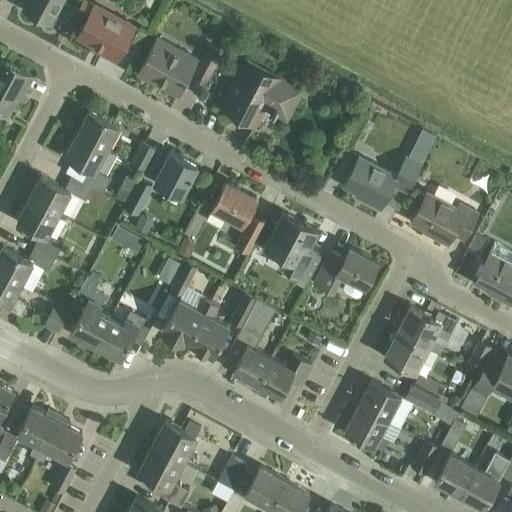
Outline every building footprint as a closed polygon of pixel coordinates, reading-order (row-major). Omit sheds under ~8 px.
[(61,0),(27,0),(23,8),(52,23),(64,1),(61,0)] [(88,17),(77,36),(100,48),(98,53),(116,62),(135,27),(94,5),(84,0),(78,12),(88,17)] [(147,30),(140,27),(133,41),(139,44),(147,30)] [(178,95),(197,59),(156,37),(137,73),(178,95)] [(207,79),(223,51),(210,44),(195,72),(207,79)] [(24,94),(33,77),(0,60),(0,111),(8,115),(20,92),(24,94)] [(287,117),(302,89),(247,60),(223,105),(255,122),(264,105),(287,117)] [(90,111),(78,133),(108,149),(119,127),(90,111)] [(422,128),(415,142),(429,150),(437,135),(422,128)] [(108,149),(78,133),(66,155),(89,168),(83,181),(93,186),(104,192),(111,178),(96,171),(108,149)] [(144,169),(156,147),(143,140),(131,162),(144,169)] [(415,142),(407,156),(422,164),(429,150),(415,142)] [(182,195),(197,165),(170,151),(154,181),(182,195)] [(407,191),(422,164),(407,156),(397,175),(360,155),(345,184),(366,195),(364,198),(381,207),(384,202),(394,183),(407,191)] [(489,186),(498,164),(486,159),(476,180),(489,186)] [(126,174),(115,196),(127,202),(138,180),(126,174)] [(93,186),(83,181),(71,175),(64,187),(41,175),(29,197),(59,213),(70,192),(86,200),(87,198),(93,186)] [(124,206),(137,213),(152,185),(139,178),(138,180),(127,202),(124,206)] [(226,181),(212,207),(215,208),(224,213),(247,226),(237,245),(249,252),(265,222),(261,220),(253,216),(252,215),(248,213),(256,197),(226,181)] [(407,191),(394,183),(384,202),(398,209),(407,191)] [(464,239),(478,212),(467,206),(464,211),(427,191),(412,220),(436,233),(434,236),(448,243),(454,233),(464,239)] [(59,213),(29,197),(17,220),(40,232),(33,245),(55,257),(62,243),(47,235),(59,213)] [(308,280),(322,255),(308,247),(317,229),(284,211),(266,245),(291,258),(286,268),(308,280)] [(141,212),(134,226),(145,231),(152,218),(141,212)] [(117,224),(111,236),(124,243),(130,231),(117,224)] [(477,231),(470,244),(479,249),(486,236),(477,231)] [(184,234),(176,248),(188,255),(195,240),(184,234)] [(511,251),(495,242),(474,281),(511,301),(511,251)] [(3,245),(0,250),(0,272),(21,284),(32,290),(42,272),(31,266),(32,262),(44,268),(48,270),(55,257),(33,245),(27,258),(3,245)] [(361,295),(365,286),(378,261),(350,246),(344,257),(331,250),(314,281),(333,291),(342,273),(348,276),(343,285),(345,291),(355,296),(361,295)] [(169,256),(164,266),(177,272),(182,263),(169,256)] [(183,294),(198,265),(186,259),(171,288),(183,294)] [(95,344),(110,316),(98,309),(101,304),(105,295),(94,290),(99,281),(101,276),(92,271),(89,276),(87,275),(70,306),(81,312),(70,331),(95,344)] [(21,284),(0,272),(0,301),(2,302),(1,305),(23,317),(29,305),(14,297),(21,284)] [(242,325),(257,297),(245,291),(230,319),(242,325)] [(188,341),(211,300),(202,295),(196,305),(180,296),(161,330),(183,342),(185,339),(188,341)] [(242,325),(230,346),(222,361),(234,367),(233,369),(256,382),(271,355),(255,346),(261,336),(276,307),(257,297),(242,325)] [(211,300),(188,341),(212,355),(229,324),(213,315),(219,304),(211,300)] [(58,330),(69,309),(55,302),(44,322),(58,330)] [(410,305),(397,329),(428,345),(435,332),(436,331),(447,336),(451,328),(456,317),(447,312),(439,308),(437,313),(435,317),(434,317),(430,315),(423,311),(410,305)] [(123,323),(110,316),(95,344),(120,358),(130,338),(141,344),(153,321),(141,315),(137,323),(126,317),(123,323)] [(305,337),(317,343),(321,335),(310,328),(305,337)] [(397,329),(385,354),(415,370),(421,359),(431,364),(438,351),(428,346),(428,345),(397,329)] [(478,372),(491,347),(479,340),(466,365),(478,372)] [(287,364),(271,355),(256,382),(279,395),(289,378),(301,385),(312,363),(293,353),(287,364)] [(511,355),(507,353),(502,364),(488,356),(470,389),(484,397),(491,383),(511,394),(511,355)] [(441,400),(445,402),(448,398),(440,394),(445,386),(420,372),(413,385),(441,400)] [(372,379),(358,404),(388,419),(401,395),(372,379)] [(0,415),(14,390),(0,382),(0,415)] [(411,384),(405,397),(434,412),(441,400),(413,385),(411,384)] [(450,392),(448,396),(449,399),(452,402),(456,402),(459,400),(460,397),(459,393),(456,391),(453,391),(450,392)] [(358,404),(345,429),(375,445),(383,449),(389,438),(380,434),(388,419),(358,404)] [(37,456),(59,414),(48,408),(46,412),(32,405),(17,432),(35,442),(29,452),(37,456)] [(70,420),(59,414),(37,456),(45,460),(50,450),(67,459),(82,431),(68,424),(70,420)] [(453,448),(466,423),(455,417),(442,442),(453,448)] [(165,420),(152,445),(182,460),(195,436),(183,429),(165,420)] [(188,420),(183,429),(195,436),(200,426),(188,420)] [(5,431),(0,440),(0,456),(4,459),(16,437),(5,431)] [(425,473),(439,446),(427,440),(413,466),(425,473)] [(182,460),(152,445),(139,470),(158,480),(152,490),(181,505),(189,489),(171,480),(182,460)] [(450,451),(434,479),(459,492),(474,464),(450,451)] [(474,464),(459,492),(460,493),(483,506),(501,474),(511,480),(511,452),(509,459),(495,451),(484,469),(475,465),(474,464)] [(234,488),(245,467),(247,463),(231,455),(218,480),(234,488)] [(54,486),(46,501),(40,511),(41,511),(51,511),(63,490),(64,491),(76,468),(64,462),(52,485),(54,486)] [(256,473),(245,493),(269,506),(285,478),(260,464),(256,473)] [(298,511),(310,492),(285,478),(269,506),(279,511),(298,511)] [(232,491),(221,511),(235,511),(244,496),(233,490),(232,491)] [(127,511),(162,511),(164,509),(136,495),(127,511)] [(216,511),(217,511),(215,503),(203,507),(204,511),(216,511)] [(346,511),(331,503),(326,511),(346,511)]
